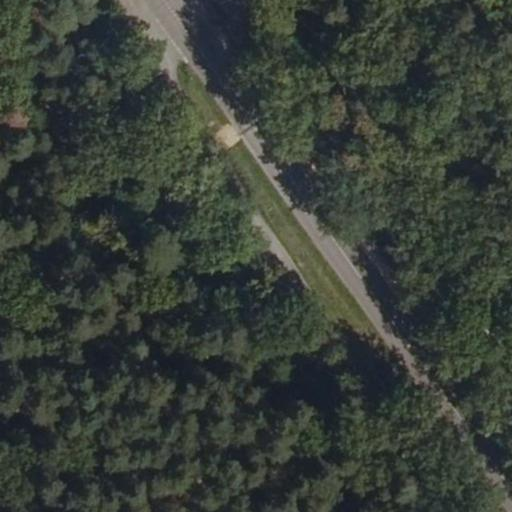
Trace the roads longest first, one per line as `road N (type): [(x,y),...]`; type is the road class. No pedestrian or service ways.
road 1 (secondary): [(164,0),(511,489)]
road 2 (track): [(511,376),(404,256),(308,107),(259,125)]
